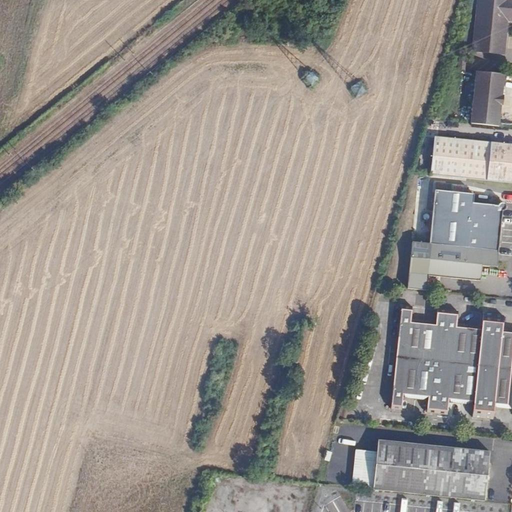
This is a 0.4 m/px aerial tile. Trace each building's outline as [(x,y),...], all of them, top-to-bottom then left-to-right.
[(511,0),(479,0),(474,50),(505,52),(508,20),(508,13),(511,13),(511,0)] [(478,70),(473,122),(501,124),(506,73),(478,70)] [(511,141),(437,132),(433,170),(511,178),(511,141)] [(436,186),(431,223),(501,231),(505,201),(474,198),(475,190),(436,186)] [(501,231),(431,223),(429,239),(413,238),(408,282),(427,284),(429,270),(480,275),(482,261),(497,263),(501,231)] [(415,311),(404,309),(394,391),(405,392),(407,379),(432,383),(430,396),(451,398),(453,385),(477,389),(476,401),(496,403),(497,391),(510,392),(511,377),(511,337),(503,336),(505,322),(486,319),(484,333),(460,330),(460,316),(441,314),(439,328),(414,325),(415,311)] [(488,495),(494,445),(384,431),(377,481),(488,495)]
